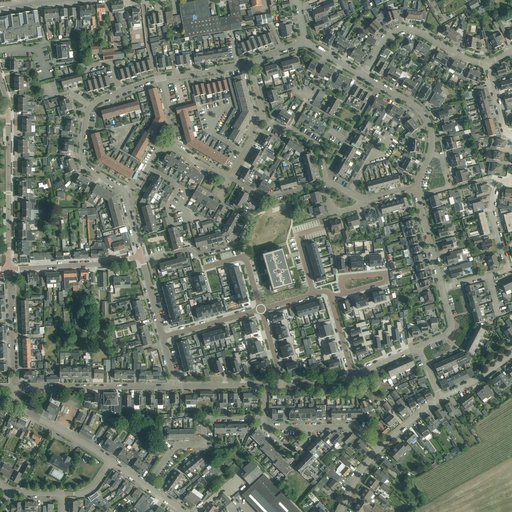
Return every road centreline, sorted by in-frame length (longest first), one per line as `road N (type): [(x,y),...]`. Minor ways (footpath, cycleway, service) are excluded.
road 1 (residential): [(9,268),(9,115),(0,74)]
road 2 (residential): [(121,190),(82,159),(87,111),(102,97),(158,78)]
road 3 (residential): [(174,386),(18,392)]
road 4 (residential): [(147,486),(175,447),(203,441),(208,419),(264,418)]
road 5 (residential): [(487,61),(406,28),(384,39),(363,75)]
road 6 (residential): [(141,259),(230,245),(261,199)]
road 7 (residential): [(9,268),(141,259)]
road 8 (residential): [(18,392),(9,268)]
